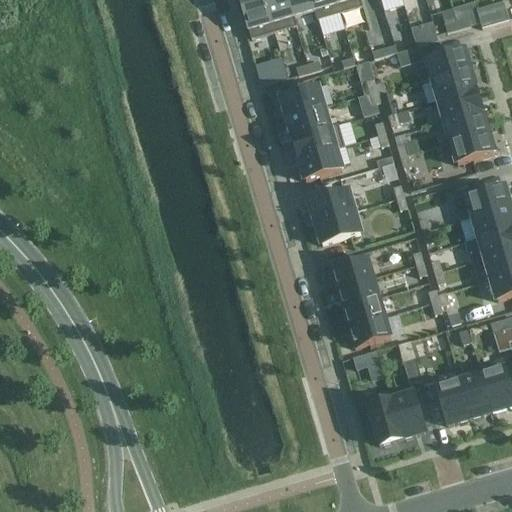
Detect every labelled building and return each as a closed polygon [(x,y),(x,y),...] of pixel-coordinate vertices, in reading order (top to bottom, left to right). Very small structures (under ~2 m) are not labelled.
[(263,0),(238,0),(251,43),(274,36),(263,0)] [(263,0),(274,36),(296,29),(287,0),(263,0)] [(287,0),(296,29),(297,29),(294,20),(314,14),(317,23),(318,23),(311,0),(287,0)] [(311,0),(318,23),(340,17),(334,0),(311,0)] [(359,0),(334,0),(340,17),(363,10),(359,0)] [(503,5),(476,13),(482,32),(509,24),(503,5)] [(456,25),(458,32),(470,29),(468,21),(456,25)] [(458,32),(456,25),(445,28),(447,36),(458,32)] [(428,47),(426,40),(414,43),(416,51),(428,47)] [(384,52),(386,60),(397,56),(395,49),(384,52)] [(469,73),(463,51),(434,59),(428,61),(424,49),(397,57),(401,69),(427,62),(433,84),(469,73)] [(386,60),(384,52),(372,56),(374,63),(386,60)] [(353,61),(341,65),(344,72),(355,69),(353,61)] [(307,68),(310,76),(321,73),(319,65),(307,68)] [(298,79),(310,76),(307,68),(296,72),(298,79)] [(284,71),(277,73),(280,85),(288,82),(284,71)] [(433,84),(439,104),(476,93),(476,92),(475,93),(469,73),(433,84)] [(370,97),(377,94),(376,89),(374,83),(366,85),(370,97)] [(387,97),(383,86),(376,88),(379,99),(387,97)] [(281,93),(283,98),(300,93),(299,88),(281,93)] [(287,121),(323,110),(317,88),(300,93),(283,98),(281,99),(287,121)] [(476,93),(439,104),(445,125),(482,114),(476,93)] [(370,97),(373,108),(381,106),(379,100),(377,94),(370,97)] [(396,117),(392,106),(385,108),(388,119),(396,117)] [(323,110),(287,121),(293,142),(329,131),(329,130),(323,110)] [(482,114),(445,125),(451,146),(487,135),(482,117),(482,116),(483,115),(482,114)] [(399,129),(396,117),(388,119),(391,131),(399,129)] [(378,139),(386,137),(382,126),(375,128),(378,139)] [(293,142),(292,142),(298,163),(299,162),(335,152),(336,153),(345,150),(338,127),(329,130),(329,131),(293,142)] [(487,135),(451,146),(457,168),(493,157),(487,135)] [(389,149),(386,137),(378,139),(381,151),(389,149)] [(404,147),(397,149),(400,161),(408,159),(404,147)] [(342,174),(335,152),(299,162),(306,184),(342,174)] [(403,172),(411,170),(408,159),(400,161),(403,172)] [(509,210),(503,188),(467,199),(473,221),(509,210)] [(396,203),(404,200),(401,189),(393,191),(396,203)] [(309,205),(316,226),(354,215),(348,193),(309,205)] [(404,200),(396,203),(400,214),(408,212),(404,200)] [(511,219),(509,210),(473,221),(479,241),(511,231),(511,219)] [(354,215),(316,226),(323,248),(361,237),(354,215)] [(419,224),(422,236),(430,233),(426,222),(419,224)] [(511,231),(479,241),(485,262),(511,254),(511,231)] [(433,245),(430,233),(422,236),(425,247),(433,245)] [(511,254),(485,262),(491,283),(511,276),(511,254)] [(416,269),(424,267),(420,255),(413,258),(416,269)] [(337,292),(373,282),(367,261),(331,271),(337,292)] [(431,266),(434,277),(442,275),(439,263),(431,266)] [(424,267),(416,269),(419,281),(427,278),(424,267)] [(445,286),(442,275),(434,277),(438,289),(445,286)] [(511,300),(511,276),(491,283),(498,305),(511,300)] [(343,312),(379,301),(373,282),(337,292),(343,312)] [(431,307),(439,305),(437,299),(436,293),(428,296),(431,307)] [(437,299),(441,310),(449,308),(445,296),(437,299)] [(343,312),(349,331),(385,321),(379,301),(343,312)] [(442,317),(441,311),(439,305),(431,307),(435,319),(442,317)] [(511,330),(511,320),(502,323),(505,333),(511,330)] [(385,321),(349,331),(355,352),(391,341),(385,321)] [(490,327),(493,336),(505,333),(502,323),(490,327)] [(459,336),(463,349),(472,346),(468,333),(459,336)] [(371,373),(380,370),(376,358),(367,360),(371,373)] [(403,365),(409,388),(422,384),(416,362),(403,365)] [(511,409),(511,397),(502,365),(480,372),(486,393),(488,400),(492,416),(511,409)] [(486,393),(480,372),(458,379),(464,400),(471,422),(492,416),(488,400),(486,393)] [(424,389),(436,385),(433,375),(421,379),(424,389)] [(457,379),(458,383),(436,390),(448,429),(471,422),(464,400),(458,379),(457,379)] [(412,392),(389,399),(396,420),(402,442),(425,436),(412,392)] [(379,449),(402,442),(396,420),(389,399),(366,405),(379,449)] [(456,478),(481,471),(478,463),(454,469),(456,478)] [(428,489),(451,482),(449,473),(426,480),(428,489)]
